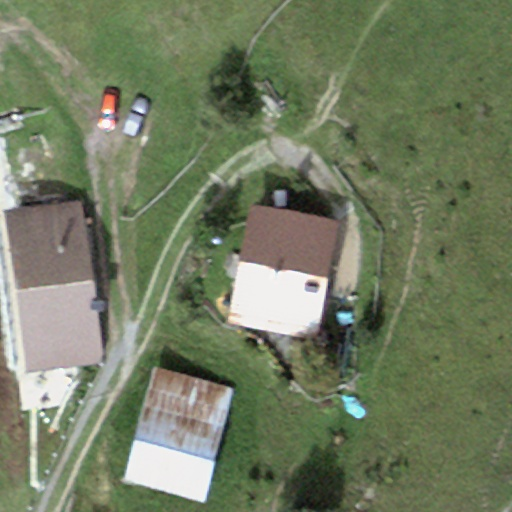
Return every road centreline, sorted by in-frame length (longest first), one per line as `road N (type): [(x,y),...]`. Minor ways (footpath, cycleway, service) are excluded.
road 1 (track): [(124,352),(195,202),(236,159),(256,147),(300,146),(344,209)]
road 2 (track): [(0,23),(66,83),(90,125),(124,352)]
road 3 (track): [(51,511),(124,352)]
